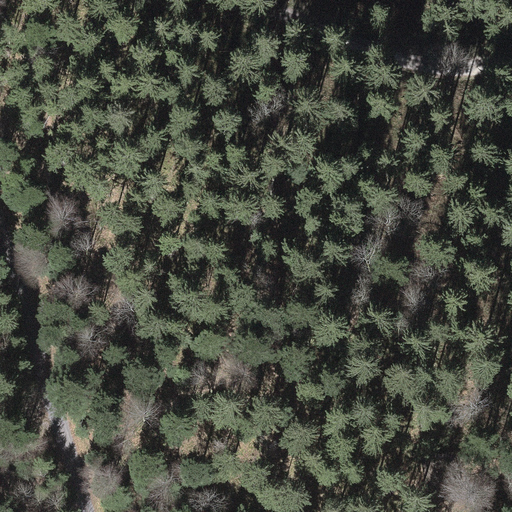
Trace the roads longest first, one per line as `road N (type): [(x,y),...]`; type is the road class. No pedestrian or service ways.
road 1 (track): [(237,511),(0,117)]
road 2 (track): [(83,511),(0,196)]
road 3 (track): [(257,0),(459,72),(511,63)]
